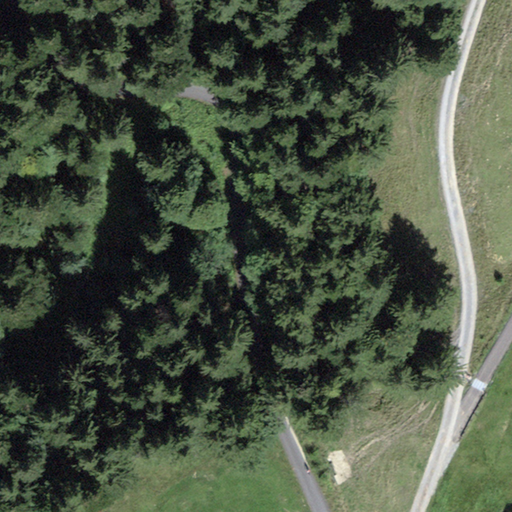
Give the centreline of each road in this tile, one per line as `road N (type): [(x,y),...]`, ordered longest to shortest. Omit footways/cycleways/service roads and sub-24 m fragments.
road 1 (track): [(18,0),(91,72),(225,105),(239,235),(270,384),(320,511)]
road 2 (track): [(482,0),(469,28),(445,166),(470,300),(463,362),(418,511)]
road 3 (track): [(436,441),(511,324)]
